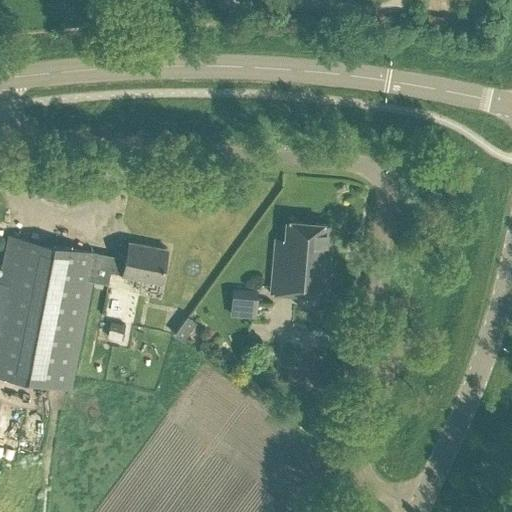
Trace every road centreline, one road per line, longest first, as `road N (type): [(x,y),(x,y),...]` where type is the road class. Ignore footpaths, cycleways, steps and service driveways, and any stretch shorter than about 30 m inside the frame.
road 1 (unclassified): [(112,143),(343,160),(381,177),(387,197),(361,453),(373,482),(417,507)]
road 2 (tertiary): [(511,103),(256,66),(0,77)]
road 3 (tertiary): [(417,507),(487,347),(511,250)]
